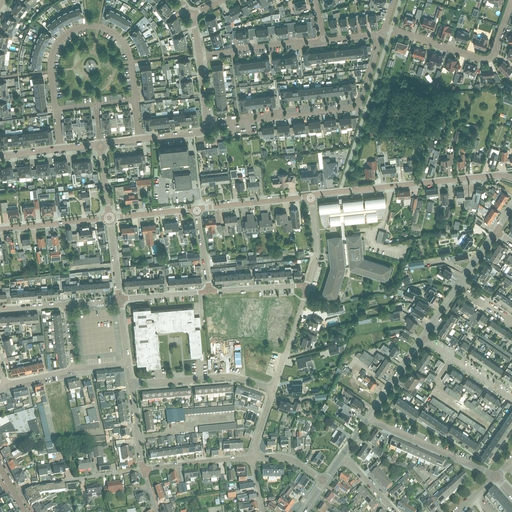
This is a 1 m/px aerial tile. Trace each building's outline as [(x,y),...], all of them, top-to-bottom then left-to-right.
[(149,0),(148,1),(153,5),(152,6),(154,8),(158,4),(156,1),(157,0),(149,0)] [(251,10),(256,7),(252,0),(247,0),(248,1),(247,1),(249,6),(246,8),(248,13),(252,12),(251,10)] [(252,0),(256,7),(259,6),(261,9),(267,6),(263,0),(260,0),(260,1),(259,0),(252,0)] [(305,0),(303,0),(293,3),(294,10),(293,10),(294,14),(301,12),(300,8),(307,6),(306,4),(306,3),(305,0)] [(29,9),(31,7),(25,2),(23,4),(19,1),(18,2),(15,4),(16,5),(15,6),(24,12),(26,10),(27,11),(29,9)] [(155,10),(159,14),(168,7),(168,6),(166,3),(165,4),(165,3),(160,6),(158,4),(154,8),(155,10)] [(234,8),(239,16),(241,15),(242,17),(248,13),(246,8),(242,10),(240,5),(238,5),(235,6),(235,7),(234,8)] [(20,17),(24,12),(15,6),(14,6),(12,9),(12,10),(16,14),(14,16),(19,20),(21,18),(20,17)] [(77,19),(81,18),(81,17),(83,16),(82,11),(82,10),(81,7),(74,9),(77,18),(77,19)] [(162,19),(164,21),(169,18),(168,15),(172,12),(171,11),(172,10),(170,8),(169,8),(168,7),(159,14),(162,19)] [(233,19),(239,16),(234,8),(233,8),(233,7),(230,9),(230,10),(229,10),(232,15),(228,17),(230,20),(231,22),(234,21),(233,19)] [(111,21),(111,20),(115,11),(109,8),(107,11),(107,12),(105,17),(107,18),(107,19),(111,21)] [(68,11),(71,20),(77,18),(74,9),(68,11)] [(422,26),(429,28),(429,29),(433,30),(436,21),(438,16),(440,17),(442,10),(438,9),(436,16),(434,21),(424,18),(422,26)] [(62,14),(66,22),(71,20),(68,11),(62,14)] [(111,20),(116,22),(121,14),(115,11),(111,20)] [(333,14),(334,20),(330,20),(330,21),(329,21),(330,25),(331,25),(331,31),(333,30),(333,31),(336,31),(336,30),(338,30),(337,24),(340,23),(340,19),(339,12),(333,14)] [(367,20),(370,20),(369,16),(369,13),(366,14),(366,15),(360,16),(360,21),(361,27),(362,27),(363,28),(366,27),(366,26),(367,26),(367,20)] [(404,19),(403,22),(404,22),(404,23),(403,23),(404,23),(413,26),(414,27),(414,26),(416,20),(416,19),(412,18),(413,15),(407,13),(406,16),(405,19),(404,19)] [(56,17),(62,25),(66,22),(62,14),(56,17)] [(116,22),(121,25),(126,18),(121,14),(116,22)] [(369,16),(370,20),(371,26),(372,26),(376,26),(376,25),(377,25),(377,19),(380,19),(381,14),(369,16)] [(350,17),(350,22),(351,28),(353,28),(353,29),(356,28),(358,27),(357,21),(360,21),(360,16),(359,15),(356,15),(356,16),(350,17)] [(19,20),(14,16),(12,19),(8,16),(7,17),(6,17),(5,20),(5,21),(5,22),(13,26),(14,26),(14,27),(15,27),(18,22),(19,20)] [(347,19),(340,19),(340,23),(341,29),(343,29),(343,30),(346,30),(346,29),(348,29),(347,22),(350,22),(350,17),(350,16),(346,16),(347,19)] [(62,25),(56,17),(51,22),(57,29),(62,25)] [(207,23),(207,26),(218,23),(216,17),(207,20),(207,23)] [(132,22),(126,18),(121,25),(120,26),(124,29),(124,28),(126,29),(130,25),(130,24),(132,22)] [(171,21),(169,18),(164,21),(165,23),(167,22),(170,28),(178,24),(178,23),(179,22),(177,19),(176,19),(176,18),(171,21)] [(301,22),(301,23),(303,34),(304,34),(304,35),(307,34),(307,33),(309,33),(308,28),(312,27),(311,21),(301,22)] [(7,29),(6,32),(12,34),(13,32),(11,32),(14,27),(14,26),(13,26),(5,22),(4,22),(2,25),(3,26),(2,27),(7,29)] [(58,29),(57,29),(51,22),(46,26),(48,28),(48,29),(49,29),(52,33),(54,31),(55,32),(58,29)] [(292,30),(291,22),(285,23),(285,25),(282,26),(283,36),(284,36),(284,37),(288,37),(288,36),(289,36),(288,30),(292,30)] [(302,34),(303,34),(301,23),(296,24),(295,22),(291,22),(292,30),(296,29),(297,35),(298,35),(302,35),(302,34)] [(210,31),(214,30),(219,28),(218,23),(207,26),(208,29),(209,28),(210,31)] [(450,35),(453,28),(449,26),(442,23),(438,34),(445,37),(446,33),(450,35)] [(170,34),(171,36),(177,34),(176,31),(181,29),(180,28),(181,27),(179,24),(178,24),(170,28),(169,28),(171,33),(170,34)] [(283,36),(282,26),(282,25),(272,26),(273,32),(277,32),(277,37),(279,37),(279,38),(282,37),(282,36),(283,36)] [(273,32),(272,26),(268,26),(268,27),(262,28),(264,39),(265,39),(268,39),(268,38),(269,38),(269,33),(273,32)] [(133,40),(134,39),(142,34),(138,28),(136,30),(135,30),(130,33),(132,36),(131,36),(133,40)] [(253,34),(252,28),(248,29),(249,30),(243,30),(244,41),(245,41),(245,42),(249,41),(249,40),(250,40),(249,34),(253,34)] [(264,39),(262,28),(257,29),(257,28),(252,28),(253,34),(257,33),(258,39),(259,39),(259,40),(263,40),(262,39),(264,39)] [(48,42),(50,38),(49,38),(50,35),(46,32),(45,32),(42,30),(39,36),(47,41),(48,42)] [(244,41),(243,30),(237,31),(237,30),(233,31),(233,33),(234,37),(238,36),(238,42),(240,42),(243,42),(243,41),(244,41)] [(458,31),(457,35),(455,39),(459,41),(459,40),(467,42),(469,34),(470,33),(469,33),(469,34),(466,33),(466,32),(461,30),(461,32),(458,31)] [(13,35),(12,34),(6,32),(5,35),(0,33),(0,39),(8,42),(9,39),(11,40),(12,37),(13,35)] [(212,41),(222,38),(221,32),(211,35),(212,38),(211,38),(212,41)] [(142,34),(134,39),(137,44),(145,40),(142,34)] [(175,44),(185,41),(184,40),(185,40),(184,37),(183,36),(178,37),(177,34),(171,36),(172,39),(173,44),(175,44)] [(477,47),(485,50),(487,42),(488,39),(482,37),(481,40),(476,38),(478,35),(474,34),(471,42),(475,43),(474,45),(477,46),(477,47)] [(44,46),(47,41),(39,36),(36,42),(44,46)] [(214,46),(225,43),(223,37),(222,38),(212,41),(212,43),(213,43),(214,46)] [(137,44),(139,49),(148,46),(145,40),(137,44)] [(185,43),(185,41),(175,44),(173,44),(175,50),(186,47),(186,46),(187,46),(186,42),(185,43)] [(400,54),(401,51),(405,52),(404,55),(407,56),(409,50),(406,49),(408,45),(398,41),(395,49),(394,52),(400,54)] [(42,51),(44,46),(36,42),(33,48),(42,51)] [(148,46),(139,49),(138,49),(139,53),(140,53),(141,55),(146,53),(147,54),(147,53),(150,52),(148,46)] [(367,46),(361,46),(362,56),(362,57),(368,56),(367,51),(371,51),(371,46),(367,47),(367,46)] [(415,47),(412,56),(415,56),(414,58),(420,60),(420,58),(423,59),(426,50),(415,47)] [(32,55),(41,57),(42,51),(33,48),(32,55)] [(311,63),(310,52),(304,53),(305,62),(302,62),(303,68),(306,68),(305,66),(311,66),(311,63)] [(435,65),(439,66),(442,56),(432,52),(429,62),(427,67),(433,69),(435,65)] [(275,68),(272,68),(273,74),(276,74),(275,71),(278,71),(278,68),(281,68),(280,58),(274,58),(274,62),(275,68)] [(447,61),(446,64),(447,64),(446,68),(454,70),(454,69),(458,70),(460,63),(456,62),(457,60),(449,58),(448,61),(447,61)] [(504,61),(498,67),(506,76),(508,75),(509,76),(510,76),(511,74),(511,72),(511,70),(509,67),(510,67),(508,64),(507,64),(504,61)] [(478,67),(466,64),(464,71),(475,75),(478,67)] [(179,78),(185,77),(185,73),(190,72),(190,71),(191,71),(191,67),(190,68),(190,66),(179,68),(178,68),(179,78)] [(493,70),(483,70),(483,77),(493,77),(493,83),(501,82),(497,74),(493,74),(493,70)] [(180,88),(181,88),(192,86),(192,85),(193,85),(192,81),(191,82),(191,80),(186,81),(185,77),(179,78),(180,88)] [(192,87),(192,86),(181,88),(182,93),(181,93),(181,97),(188,97),(187,93),(193,92),(192,91),(193,90),(193,87),(192,87)] [(288,99),(287,90),(287,88),(281,89),(281,86),(278,87),(279,93),(281,93),(282,101),(289,100),(288,99)] [(7,88),(0,89),(0,95),(1,95),(2,99),(8,98),(9,98),(8,91),(6,91),(6,89),(7,88)] [(0,108),(8,108),(7,102),(9,102),(8,101),(10,100),(10,98),(9,98),(8,98),(2,99),(2,103),(0,102),(0,108)] [(8,108),(0,108),(0,114),(4,114),(4,118),(12,118),(11,111),(8,111),(8,108)] [(118,112),(116,112),(117,122),(134,120),(133,114),(130,114),(129,111),(123,111),(124,117),(118,118),(118,112)] [(117,122),(116,112),(114,113),(115,118),(109,119),(109,113),(103,114),(103,117),(100,118),(101,124),(117,122)] [(79,117),(78,117),(79,127),(95,125),(94,118),(91,119),(91,115),(85,116),(85,122),(80,122),(79,117)] [(62,129),(79,127),(78,117),(76,117),(77,123),(71,123),(70,118),(64,119),(65,122),(62,122),(62,129)] [(347,129),(347,126),(346,117),(343,117),(343,118),(340,118),(341,121),(338,122),(339,127),(341,127),(342,130),(347,129)] [(356,118),(351,118),(351,117),(349,117),(346,117),(347,126),(352,126),(352,128),(356,128),(357,124),(356,118)] [(333,118),(330,119),(331,128),(339,127),(338,122),(336,122),(336,119),(333,119),(333,118)] [(332,131),(331,128),(330,119),(327,119),(327,120),(325,120),(325,123),(323,123),(324,129),(326,129),(326,132),(332,131)] [(134,127),(134,120),(117,122),(118,132),(120,132),(119,126),(125,126),(126,131),(132,130),(131,127),(134,127)] [(318,120),(315,121),(316,130),(316,131),(316,133),(321,132),(321,130),(324,129),(323,123),(321,124),(320,121),(318,121),(318,120)] [(316,130),(315,121),(312,121),(312,122),(309,122),(310,125),(307,125),(308,131),(310,131),(311,132),(316,131),(316,130)] [(117,122),(101,124),(102,131),(105,130),(105,134),(111,133),(110,127),(116,127),(117,132),(118,132),(117,122)] [(301,133),(299,122),(296,123),(296,124),(294,124),(294,127),(292,127),(293,133),(295,133),(295,136),(301,136),(301,133)] [(307,125),(305,126),(305,123),(302,123),(302,122),(299,122),(301,133),(306,133),(306,131),(308,131),(307,125)] [(279,129),(276,129),(277,135),(285,134),(284,124),(281,125),(281,126),(278,126),(279,129)] [(290,133),(293,133),(292,127),(290,127),(289,124),(287,125),(287,124),(284,124),(285,134),(285,136),(291,136),(290,133)] [(96,131),(95,125),(79,127),(80,137),(82,136),(81,131),(87,130),(87,136),(93,135),(93,132),(96,131)] [(269,136),(268,126),(265,126),(265,127),(263,128),(263,131),(260,131),(261,137),(264,136),(264,138),(270,137),(269,136)] [(277,135),(276,129),(274,129),(274,126),(271,127),(271,126),(268,126),(269,136),(277,135)] [(80,137),(79,127),(62,129),(63,135),(66,135),(67,138),(73,137),(72,132),(78,131),(78,137),(80,137)] [(460,131),(457,130),(454,140),(459,141),(460,137),(462,131),(460,131)] [(201,156),(206,156),(204,144),(198,145),(198,152),(201,151),(201,156)] [(195,154),(193,154),(193,155),(189,155),(188,146),(158,150),(160,165),(161,176),(168,177),(168,176),(174,177),(175,189),(192,187),(191,178),(195,178),(196,179),(197,179),(195,154)] [(491,158),(489,165),(494,167),(499,150),(493,148),(490,157),(491,158)] [(433,174),(435,169),(435,167),(438,157),(440,151),(436,150),(434,156),(433,160),(430,159),(429,165),(430,166),(428,172),(433,174)] [(479,154),(474,153),(473,158),(472,162),(481,165),(482,160),(484,153),(480,152),(479,154)] [(453,163),(452,158),(454,158),(453,153),(447,154),(448,159),(441,160),(441,164),(440,164),(441,169),(448,168),(448,164),(450,163),(450,164),(453,163)] [(374,171),(374,166),(377,166),(377,165),(378,164),(377,157),(377,155),(375,155),(376,161),(368,162),(368,168),(365,168),(366,177),(375,176),(374,171)] [(385,165),(385,162),(384,156),(378,157),(379,164),(382,164),(382,165),(383,175),(386,175),(386,176),(390,175),(390,174),(389,164),(385,165)] [(400,161),(399,158),(396,158),(397,164),(396,164),(389,164),(390,174),(397,174),(396,167),(400,166),(400,161)] [(325,160),(326,173),(328,173),(328,175),(338,174),(338,169),(339,169),(338,164),(337,161),(330,162),(329,159),(325,160)] [(408,160),(408,163),(408,167),(404,167),(405,173),(413,172),(411,159),(408,160)] [(63,161),(61,161),(62,174),(63,174),(62,172),(68,172),(68,173),(72,173),(71,166),(68,166),(67,160),(63,161)] [(53,175),(62,174),(61,161),(59,161),(55,162),(55,168),(52,168),(53,175)] [(80,173),(80,172),(81,172),(79,161),(73,162),(75,174),(72,174),(73,184),(76,184),(75,177),(81,177),(80,173)] [(53,175),(52,168),(49,169),(49,163),(48,163),(47,162),(44,162),(44,163),(42,163),(44,176),(53,175)] [(35,177),(44,176),(42,163),(41,164),(41,163),(37,163),(37,164),(36,164),(37,170),(34,170),(35,177)] [(25,165),(24,166),(26,178),(35,177),(34,170),(31,171),(30,165),(29,165),(29,164),(25,165)] [(317,164),(312,165),(311,165),(311,170),(301,171),(302,180),(311,179),(311,183),(318,182),(318,181),(324,180),(323,173),(318,173),(318,169),(317,169),(317,164)] [(25,178),(26,178),(24,166),(23,166),(23,165),(19,165),(19,166),(18,166),(19,172),(16,173),(16,179),(17,180),(20,180),(19,178),(25,177),(25,178)] [(8,168),(6,168),(7,180),(7,178),(10,177),(11,180),(16,179),(16,173),(13,173),(12,167),(8,167),(8,168)] [(260,188),(259,181),(255,181),(255,176),(254,176),(253,168),(248,169),(249,177),(250,181),(247,182),(248,189),(260,188)] [(242,177),(242,174),(237,175),(236,169),(230,170),(231,179),(239,178),(239,182),(236,182),(237,191),(243,190),(243,186),(244,186),(242,177)] [(228,171),(221,172),(222,182),(229,181),(228,171)] [(202,184),(209,183),(207,173),(200,174),(202,184)] [(279,178),(273,179),(273,181),(274,186),(280,185),(280,186),(289,185),(289,183),(295,182),(295,177),(294,175),(288,176),(288,175),(279,176),(279,178)] [(136,184),(130,185),(132,202),(138,201),(136,184)] [(132,202),(130,185),(115,187),(116,196),(125,195),(125,202),(132,202)] [(469,205),(468,209),(471,210),(472,205),(477,207),(482,188),(477,187),(475,194),(474,193),(472,200),(470,199),(469,205)] [(493,195),(504,202),(508,196),(503,192),(501,196),(498,194),(495,192),(495,191),(494,191),(496,189),(493,187),(491,189),(490,188),(488,191),(493,194),(493,195)] [(89,192),(89,189),(87,189),(88,192),(81,193),(82,199),(86,199),(87,205),(84,205),(85,206),(85,213),(91,212),(90,205),(91,205),(90,198),(89,192)] [(401,206),(404,206),(403,199),(411,198),(410,191),(405,191),(397,192),(397,198),(397,201),(401,201),(401,206)] [(457,192),(457,197),(458,199),(458,203),(461,203),(461,199),(465,199),(464,191),(457,192)] [(500,208),(504,202),(493,195),(489,192),(487,194),(491,197),(492,197),(494,198),(494,199),(496,201),(494,204),(500,208)] [(364,213),(367,213),(367,221),(374,220),(374,219),(377,218),(377,220),(382,219),(386,206),(385,197),(378,198),(378,199),(372,200),(372,198),(365,199),(366,207),(364,207),(364,213)] [(34,205),(23,206),(24,216),(35,215),(35,209),(39,208),(38,198),(34,199),(34,205)] [(365,221),(364,213),(364,207),(363,199),(356,200),(356,201),(350,202),(350,201),(343,201),(343,203),(339,203),(339,202),(332,202),(332,204),(329,204),(327,204),(326,203),(319,204),(320,204),(320,212),(321,220),(323,224),(326,228),(329,225),(329,223),(334,223),(334,224),(341,224),(342,236),(345,236),(344,221),(345,221),(345,223),(352,222),(352,221),(358,220),(358,222),(365,221)] [(68,213),(67,205),(69,204),(69,201),(63,201),(63,203),(64,207),(60,207),(60,213),(61,213),(61,214),(65,214),(64,213),(68,213)] [(2,213),(8,212),(9,217),(19,216),(18,209),(8,210),(7,202),(1,203),(2,213)] [(56,211),(55,203),(51,203),(47,204),(47,206),(42,206),(42,215),(47,215),(49,215),(49,214),(53,214),(53,211),(56,211)] [(478,207),(486,212),(487,210),(479,204),(478,207)] [(486,212),(478,207),(478,210),(484,214),(483,215),(486,217),(484,220),(490,223),(494,217),(488,213),(486,212)] [(488,213),(494,217),(498,211),(492,207),(488,213)] [(291,215),(292,227),(300,226),(298,209),(290,210),(291,215)] [(265,213),(266,229),(266,232),(273,231),(271,219),(268,219),(268,212),(265,213)] [(283,213),(276,214),(277,219),(277,223),(282,222),(284,222),(284,224),(285,224),(286,231),(292,230),(291,224),(290,219),(287,220),(286,213),(283,213)] [(252,235),(252,234),(252,230),(250,214),(247,215),(247,221),(242,222),(243,231),(246,231),(246,236),(252,235)] [(484,221),(477,216),(476,220),(475,220),(474,222),(480,226),(484,221)] [(191,232),(191,235),(196,234),(194,221),(187,222),(187,224),(183,225),(184,230),(185,233),(191,232)] [(172,235),(172,230),(171,222),(164,223),(165,231),(166,235),(168,234),(168,236),(172,235)] [(97,229),(98,233),(100,233),(101,240),(99,241),(100,246),(106,245),(106,240),(105,240),(104,224),(98,225),(98,229),(97,229)] [(155,224),(148,225),(149,232),(150,237),(151,245),(153,245),(152,235),(156,235),(156,233),(160,233),(159,227),(155,227),(155,224)] [(147,237),(147,241),(148,245),(151,245),(150,237),(149,232),(148,225),(142,226),(143,233),(146,232),(147,237)] [(87,241),(97,240),(95,230),(94,230),(95,231),(93,231),(91,226),(85,227),(86,238),(87,241)] [(86,238),(85,227),(79,227),(80,233),(77,233),(77,232),(77,233),(78,242),(84,241),(84,238),(86,238)] [(121,235),(117,235),(118,239),(128,238),(127,227),(121,228),(121,235)] [(127,227),(128,238),(129,243),(132,243),(131,237),(135,237),(135,239),(139,239),(137,227),(134,228),(134,227),(127,227)] [(71,228),(66,229),(67,239),(69,239),(69,241),(72,241),(73,247),(77,247),(77,242),(78,242),(77,233),(72,234),(71,228)] [(460,239),(459,240),(459,242),(461,244),(460,244),(467,249),(469,245),(471,246),(473,242),(472,241),(473,240),(470,238),(472,235),(472,233),(474,233),(473,229),(465,230),(466,234),(465,234),(463,234),(460,239)] [(11,234),(5,235),(6,242),(9,242),(10,249),(14,248),(13,241),(11,241),(11,234)] [(50,251),(51,257),(61,256),(59,239),(58,239),(58,235),(51,236),(52,237),(47,238),(48,246),(54,245),(54,250),(50,251)] [(345,236),(342,236),(330,238),(331,243),(329,243),(330,254),(331,267),(324,290),(326,291),(324,296),(336,299),(337,295),(338,295),(340,291),(339,290),(345,269),(345,263),(350,262),(351,269),(378,278),(378,279),(382,280),(382,279),(388,281),(392,268),(363,259),(363,251),(365,251),(364,245),(364,240),(361,240),(361,235),(345,236)] [(37,237),(38,242),(38,246),(42,245),(42,249),(46,248),(45,241),(44,241),(44,237),(37,237)] [(30,246),(30,243),(30,238),(22,239),(23,250),(27,249),(27,246),(30,246)] [(496,248),(504,253),(505,254),(508,249),(505,247),(507,245),(504,243),(502,245),(500,243),(496,248)] [(493,254),(500,259),(504,253),(496,248),(493,254)] [(248,255),(249,260),(249,263),(256,262),(256,257),(255,253),(253,253),(253,255),(248,255)] [(455,256),(457,264),(457,263),(457,262),(460,261),(460,262),(464,261),(464,260),(469,259),(468,254),(455,256)] [(490,258),(494,261),(497,263),(500,259),(493,254),(490,258)] [(424,261),(409,263),(410,269),(425,267),(424,261)] [(503,265),(501,269),(507,272),(511,266),(508,263),(505,267),(503,265)] [(483,269),(494,276),(495,273),(491,270),(492,268),(486,264),(483,269)] [(196,266),(196,274),(194,274),(194,277),(195,284),(201,284),(201,277),(203,277),(201,265),(196,266)] [(293,268),(293,271),(294,277),(297,277),(298,278),(301,278),(301,277),(300,267),(293,268)] [(452,273),(448,270),(446,268),(443,272),(440,270),(438,273),(440,275),(444,277),(445,276),(448,279),(452,273)] [(493,276),(494,276),(483,269),(479,274),(481,275),(479,277),(481,279),(480,281),(483,282),(485,278),(488,280),(491,275),(493,276)] [(63,285),(63,288),(64,293),(66,293),(66,294),(67,294),(70,294),(71,293),(71,292),(70,285),(69,278),(69,276),(69,273),(62,274),(60,274),(61,279),(64,279),(65,279),(65,280),(66,285),(63,285)] [(503,281),(509,285),(511,281),(506,277),(503,281)] [(428,299),(432,302),(437,295),(434,294),(436,291),(432,288),(429,286),(425,291),(430,295),(428,299)] [(0,293),(0,299),(0,300),(6,300),(6,296),(10,296),(9,287),(2,288),(2,293),(0,293)] [(411,287),(409,293),(418,297),(421,291),(411,287)] [(499,299),(504,292),(505,291),(500,287),(497,290),(494,296),(499,299)] [(507,293),(504,292),(499,299),(504,303),(508,298),(505,296),(507,293)] [(413,305),(425,313),(429,306),(425,303),(424,304),(419,300),(417,304),(414,303),(413,305)] [(458,309),(459,308),(465,312),(469,305),(464,301),(463,303),(460,302),(458,300),(454,306),(458,309)] [(425,313),(413,305),(412,306),(414,308),(411,312),(416,315),(421,318),(425,313)] [(475,309),(469,305),(465,312),(470,315),(469,317),(472,318),(471,320),(473,321),(474,321),(477,316),(475,314),(476,313),(473,311),(475,309)] [(328,315),(344,312),(343,306),(327,310),(328,315)] [(148,369),(149,367),(160,366),(159,360),(158,360),(157,355),(159,355),(158,343),(156,343),(156,337),(157,337),(157,332),(166,331),(166,330),(172,329),(172,330),(183,330),(183,328),(186,328),(186,330),(188,331),(188,332),(190,332),(190,334),(189,334),(190,346),(191,345),(192,351),(190,351),(191,357),(200,357),(200,358),(202,359),(203,357),(203,352),(202,352),(200,329),(201,329),(200,319),(194,319),(193,308),(187,308),(187,310),(182,310),(182,309),(170,310),(170,311),(165,311),(164,310),(153,311),(153,312),(151,313),(150,308),(144,308),(144,309),(138,309),(133,309),(133,319),(135,319),(135,323),(134,323),(134,327),(136,327),(136,333),(135,333),(135,341),(137,341),(137,347),(136,347),(136,355),(138,354),(138,360),(137,360),(137,364),(146,364),(146,367),(148,369)] [(460,318),(458,317),(452,313),(449,318),(454,322),(456,323),(458,321),(460,318)] [(473,321),(472,324),(471,325),(474,327),(476,323),(479,325),(480,323),(483,325),(488,317),(482,314),(480,318),(477,316),(474,321),(473,321)] [(322,320),(312,317),(311,320),(310,319),(308,326),(312,328),(311,330),(318,332),(319,330),(322,320)] [(407,325),(409,327),(413,330),(418,324),(411,319),(408,317),(405,321),(409,323),(407,325)] [(454,322),(449,318),(445,323),(451,327),(454,322)] [(488,326),(493,329),(497,324),(492,320),(488,326)] [(451,327),(445,323),(442,328),(449,333),(451,331),(453,328),(451,327)] [(502,327),(497,324),(493,329),(498,333),(502,327)] [(507,331),(502,327),(498,333),(504,336),(507,331)] [(396,335),(396,334),(402,333),(399,337),(403,339),(404,338),(406,340),(411,333),(407,330),(405,328),(404,330),(403,329),(403,328),(390,330),(391,334),(390,334),(391,337),(396,335)] [(452,336),(449,334),(449,333),(442,328),(438,333),(446,338),(447,336),(451,339),(449,341),(453,343),(456,338),(453,336),(452,336)] [(309,333),(308,338),(304,337),(302,345),(309,347),(312,340),(316,341),(317,335),(318,332),(311,330),(310,333),(309,333)] [(511,334),(507,331),(504,336),(502,339),(504,340),(505,338),(509,340),(511,334)] [(465,334),(463,336),(461,340),(463,342),(459,348),(465,351),(469,344),(466,342),(468,340),(466,339),(468,336),(465,334)] [(10,338),(9,338),(8,336),(2,337),(4,346),(13,344),(12,338),(10,339),(10,338)] [(15,350),(13,344),(4,346),(7,356),(12,355),(11,351),(15,350)] [(380,349),(384,352),(388,355),(390,352),(395,356),(399,350),(394,346),(391,349),(384,344),(380,349)] [(329,348),(330,355),(343,352),(342,346),(339,347),(339,346),(329,348)] [(478,352),(472,348),(469,354),(474,357),(478,352)] [(358,359),(361,360),(366,352),(364,350),(362,353),(358,359)] [(429,360),(429,359),(432,355),(427,351),(423,356),(429,360)] [(366,352),(361,360),(363,362),(369,354),(366,352)] [(383,363),(388,367),(392,361),(381,354),(381,355),(377,352),(374,357),(378,359),(380,357),(384,360),(383,363)] [(483,355),(478,352),(474,357),(479,361),(483,355)] [(363,362),(366,364),(371,356),(369,354),(363,362)] [(488,359),(483,355),(479,361),(484,364),(488,359)] [(39,362),(36,362),(38,370),(44,369),(43,361),(42,356),(38,357),(39,362)] [(298,363),(300,371),(305,369),(308,369),(307,365),(313,364),(310,356),(304,358),(299,359),(297,360),(298,363)] [(371,356),(366,364),(368,366),(374,357),(371,356)] [(429,360),(423,356),(420,361),(425,365),(429,360)] [(31,371),(38,370),(36,362),(35,358),(32,359),(33,363),(30,364),(31,371)] [(493,362),(488,359),(484,364),(489,368),(493,362)] [(31,371),(30,364),(29,360),(23,362),(25,373),(31,371)] [(425,365),(420,361),(416,366),(424,371),(426,369),(424,367),(425,365)] [(17,367),(19,374),(25,373),(23,362),(20,362),(17,363),(17,367)] [(384,372),(388,367),(383,363),(381,362),(379,364),(378,367),(379,368),(384,372)] [(494,371),(498,366),(493,362),(489,368),(494,371)] [(12,376),(19,374),(17,367),(15,367),(14,364),(10,365),(12,376)] [(335,373),(339,375),(344,366),(341,364),(339,368),(338,368),(335,373)] [(377,371),(375,373),(381,377),(384,372),(379,368),(378,367),(374,364),(372,368),(377,371)] [(503,369),(498,366),(494,371),(499,375),(503,369)] [(504,372),(502,376),(507,380),(511,374),(511,372),(511,370),(507,368),(505,371),(504,372)] [(451,376),(454,378),(458,372),(453,369),(449,374),(447,373),(442,380),(444,382),(447,377),(449,379),(451,376)] [(115,387),(115,390),(115,391),(116,390),(125,389),(125,386),(123,371),(113,372),(114,381),(115,384),(115,387)] [(113,372),(105,373),(106,382),(106,391),(115,390),(115,387),(115,384),(114,381),(113,372)] [(428,379),(429,380),(432,382),(435,377),(435,376),(435,375),(431,372),(426,378),(428,379)] [(463,376),(458,372),(454,378),(459,381),(463,376)] [(104,388),(103,382),(106,382),(105,373),(96,374),(97,383),(99,383),(100,388),(104,388)] [(420,386),(422,383),(422,384),(426,378),(418,373),(419,374),(417,377),(411,373),(408,378),(420,386)] [(368,386),(372,389),(377,383),(366,376),(364,379),(370,383),(368,386)] [(418,389),(420,386),(408,378),(405,383),(410,386),(408,390),(407,389),(414,394),(418,389)] [(461,383),(459,385),(455,392),(457,393),(458,393),(459,392),(462,387),(464,388),(466,386),(468,387),(472,382),(467,378),(464,382),(463,384),(461,383)] [(83,383),(84,388),(88,388),(88,389),(88,391),(90,400),(94,399),(90,381),(83,383)] [(61,389),(60,382),(46,385),(48,394),(54,393),(53,390),(56,390),(61,389)] [(72,382),(67,383),(69,392),(70,392),(70,394),(71,395),(75,394),(72,382)] [(472,393),(473,391),(477,385),(472,382),(468,387),(466,390),(469,392),(469,391),(472,393)] [(289,394),(294,394),(303,393),(303,384),(297,384),(292,384),(293,387),(289,387),(289,394)] [(482,389),(477,385),(473,391),(472,393),(471,394),(474,395),(476,392),(478,394),(482,389)] [(42,404),(46,403),(44,393),(44,392),(43,386),(34,388),(35,393),(35,395),(40,393),(41,397),(42,397),(43,400),(42,400),(42,404)] [(241,397),(244,390),(237,388),(235,395),(238,396),(237,400),(240,401),(241,397)] [(20,391),(21,399),(28,397),(26,390),(20,391)] [(241,397),(247,399),(250,392),(244,390),(241,397)] [(11,400),(13,405),(16,404),(15,400),(21,399),(20,391),(13,393),(14,399),(11,400)] [(486,404),(486,403),(491,395),(490,394),(490,393),(488,391),(487,391),(487,392),(486,392),(482,397),(485,399),(483,402),(486,404)] [(256,394),(250,392),(247,399),(251,400),(250,404),(253,404),(254,401),(256,394)] [(254,401),(253,404),(256,406),(257,402),(260,403),(262,397),(256,394),(254,401)] [(496,398),(491,395),(486,403),(491,407),(493,404),(496,398)] [(353,396),(351,399),(349,402),(359,409),(363,403),(355,398),(353,396)] [(394,404),(399,408),(404,401),(399,397),(394,404)] [(338,398),(335,403),(342,407),(345,403),(338,398)] [(493,404),(491,407),(496,410),(494,413),(497,415),(503,406),(500,404),(502,402),(496,398),(493,404)] [(283,410),(288,411),(290,407),(293,408),(293,409),(299,411),(301,403),(300,403),(296,401),(294,405),(291,404),(291,403),(281,400),(278,408),(283,410)] [(404,411),(409,404),(404,401),(399,408),(404,411)] [(404,411),(410,415),(414,408),(409,404),(404,411)] [(343,413),(339,419),(348,425),(352,419),(349,417),(351,414),(344,408),(341,412),(343,413)] [(420,411),(414,408),(410,415),(415,418),(420,411)] [(0,430),(11,425),(27,423),(36,420),(34,409),(24,412),(14,415),(6,417),(1,420),(1,419),(0,419),(0,430)] [(418,416),(423,420),(428,413),(423,409),(418,416)] [(90,424),(93,424),(98,422),(95,410),(87,412),(88,416),(90,424)] [(167,419),(168,424),(178,423),(176,412),(176,411),(166,412),(167,419)] [(184,412),(183,411),(176,412),(178,423),(185,422),(184,412)] [(428,413),(423,420),(428,424),(433,417),(428,413)] [(253,425),(256,417),(246,414),(244,419),(247,420),(245,426),(250,428),(251,424),(253,425)] [(428,424),(434,427),(438,420),(433,417),(428,424)] [(128,424),(127,418),(120,419),(117,420),(117,423),(109,424),(109,427),(104,427),(104,431),(113,430),(114,430),(113,426),(120,425),(128,424)] [(39,432),(36,420),(27,423),(11,425),(0,430),(0,437),(2,436),(3,436),(12,435),(16,435),(39,432)] [(443,424),(438,420),(434,427),(439,431),(443,424)] [(502,425),(509,430),(511,425),(511,424),(506,420),(502,425)] [(449,427),(443,424),(439,431),(444,434),(447,430),(449,427)] [(499,431),(506,435),(509,430),(502,425),(499,431)] [(447,433),(452,436),(457,429),(452,426),(447,433)] [(315,429),(312,427),(305,440),(305,446),(309,446),(310,440),(315,429)] [(118,436),(122,435),(122,439),(129,438),(128,431),(124,432),(124,429),(114,430),(113,430),(113,435),(118,434),(118,436)] [(276,442),(276,437),(278,437),(277,434),(278,434),(277,431),(278,431),(278,429),(275,429),(275,431),(275,434),(269,435),(269,438),(271,438),(271,442),(267,442),(267,448),(275,448),(274,442),(276,442)] [(462,433),(457,429),(452,436),(457,440),(462,433)] [(499,431),(495,436),(502,440),(506,435),(499,431)] [(18,439),(18,443),(26,440),(40,436),(39,432),(16,435),(12,435),(3,436),(2,436),(0,437),(0,450),(4,448),(10,444),(8,440),(18,439)] [(376,432),(372,437),(379,442),(381,439),(382,440),(384,437),(376,432)] [(288,447),(288,442),(287,439),(290,439),(290,433),(285,433),(285,438),(284,438),(280,438),(280,441),(281,447),(288,447)] [(303,445),(303,440),(303,438),(301,438),(301,433),(297,433),(297,438),(296,438),(296,442),(293,442),(293,445),(293,450),(300,450),(300,445),(303,445)] [(346,438),(342,435),(339,433),(332,443),(334,444),(334,445),(339,448),(346,438)] [(467,436),(462,433),(457,440),(463,443),(467,436)] [(196,434),(192,435),(193,440),(195,454),(195,455),(198,455),(198,454),(201,453),(201,450),(202,450),(201,445),(197,445),(197,442),(197,441),(196,434)] [(182,456),(189,455),(188,448),(187,444),(184,444),(184,441),(183,438),(183,436),(180,437),(181,445),(181,449),(182,456)] [(472,440),(467,436),(463,443),(468,447),(472,440)] [(502,440),(495,436),(492,441),(499,446),(502,440)] [(379,442),(372,437),(368,443),(374,447),(373,449),(382,455),(383,453),(377,448),(378,446),(377,445),(379,442)] [(396,449),(399,442),(394,439),(390,447),(396,449)] [(229,444),(229,440),(222,441),(222,440),(219,440),(219,449),(223,449),(223,452),(230,451),(229,444)] [(478,443),(472,440),(468,447),(473,450),(478,443)] [(499,446),(492,441),(488,446),(495,451),(499,446)] [(402,452),(405,444),(399,442),(396,449),(402,452)] [(19,446),(18,443),(12,446),(12,447),(8,449),(1,453),(4,459),(10,456),(11,455),(10,452),(14,449),(19,446)] [(108,464),(103,464),(102,448),(101,448),(101,444),(95,445),(95,449),(94,449),(95,459),(98,458),(98,464),(99,472),(111,471),(110,465),(108,465),(108,464)] [(405,444),(402,452),(407,454),(411,447),(405,444)] [(488,446),(485,451),(492,456),(495,451),(488,446)] [(365,447),(361,453),(368,458),(370,454),(372,456),(373,454),(380,459),(382,455),(373,449),(372,452),(365,447)] [(413,457),(417,449),(411,447),(407,454),(413,457)] [(419,460),(422,452),(417,449),(413,457),(419,460)] [(157,459),(156,452),(155,452),(155,450),(152,450),(152,451),(149,452),(150,455),(148,456),(149,460),(150,460),(151,460),(157,459)] [(492,456),(485,451),(481,456),(481,457),(482,457),(488,461),(492,456)] [(11,455),(10,456),(11,457),(4,460),(7,465),(22,457),(26,455),(26,452),(17,452),(11,455)] [(422,452),(419,460),(425,462),(428,454),(422,452)] [(366,461),(368,458),(361,453),(357,459),(364,463),(363,464),(367,467),(370,463),(366,461)] [(312,463),(318,468),(325,458),(318,454),(312,463)] [(430,465),(434,457),(428,454),(425,462),(430,465)] [(436,467),(439,460),(434,457),(430,465),(436,467)] [(20,469),(18,465),(19,464),(19,463),(23,461),(22,458),(18,460),(16,461),(8,466),(11,473),(20,469)] [(438,472),(439,468),(442,470),(443,468),(445,463),(445,462),(439,460),(436,467),(435,470),(438,472)] [(69,470),(65,461),(61,462),(61,465),(53,466),(54,475),(65,473),(65,470),(69,470)] [(77,463),(79,471),(84,471),(84,470),(87,469),(87,470),(91,470),(90,461),(77,463)] [(371,472),(379,465),(376,463),(369,469),(371,472)] [(41,465),(37,465),(39,477),(47,476),(47,472),(50,472),(49,465),(41,466),(41,465)] [(11,473),(15,480),(23,476),(21,473),(22,473),(21,471),(24,470),(22,467),(20,469),(11,473)] [(263,467),(262,477),(283,477),(283,468),(279,468),(279,469),(276,469),(276,468),(270,468),(270,467),(263,467)] [(202,471),(202,476),(202,479),(220,478),(219,470),(216,470),(216,468),(209,468),(210,470),(202,471)] [(246,477),(247,477),(246,468),(236,468),(236,474),(241,474),(241,477),(238,477),(238,482),(242,482),(247,482),(246,477)] [(378,468),(375,471),(372,474),(375,478),(382,473),(378,468)] [(412,476),(411,476),(407,471),(403,476),(404,478),(400,482),(402,485),(412,476)] [(187,493),(186,484),(190,483),(190,479),(197,478),(197,477),(196,472),(184,473),(185,484),(182,484),(183,494),(187,493)] [(375,478),(379,482),(385,477),(382,473),(375,478)] [(26,474),(23,476),(15,480),(18,486),(23,485),(24,484),(24,483),(23,482),(29,479),(26,474)] [(168,479),(168,482),(169,486),(172,485),(176,484),(179,484),(178,479),(177,474),(171,475),(171,476),(167,476),(168,479)] [(340,479),(344,482),(346,484),(349,480),(351,482),(349,483),(354,488),(357,485),(351,478),(348,476),(347,477),(343,474),(340,479)] [(458,478),(464,484),(469,480),(463,474),(458,478)] [(138,481),(140,480),(139,475),(130,477),(131,477),(132,485),(139,484),(138,481)] [(304,489),(309,481),(303,477),(297,485),(304,489)] [(379,482),(383,486),(389,481),(385,477),(379,482)] [(464,484),(458,478),(454,482),(460,488),(464,484)] [(389,481),(383,486),(386,490),(393,485),(389,481)] [(31,507),(47,498),(52,496),(51,494),(55,494),(57,493),(67,492),(81,490),(80,482),(79,482),(80,487),(68,489),(67,484),(67,485),(64,486),(64,484),(35,488),(35,490),(33,491),(32,489),(24,493),(27,498),(25,498),(27,503),(29,502),(31,507)] [(104,489),(105,495),(113,494),(112,493),(122,492),(121,482),(121,483),(114,484),(114,483),(107,484),(108,488),(104,489)] [(155,488),(157,495),(165,493),(163,488),(169,486),(168,482),(159,485),(160,487),(155,488)] [(252,482),(247,483),(238,485),(240,491),(253,489),(252,482)] [(460,488),(454,482),(449,486),(455,493),(460,488)] [(347,494),(348,493),(350,491),(343,486),(343,487),(342,486),(337,483),(333,489),(335,491),(333,493),(338,496),(339,494),(338,492),(340,489),(347,494)] [(87,488),(87,493),(88,496),(88,498),(101,496),(99,485),(93,486),(93,488),(87,488)] [(394,491),(390,494),(395,500),(399,496),(404,491),(403,490),(405,488),(403,486),(401,488),(399,486),(394,491)] [(455,493),(449,486),(445,490),(450,497),(455,493)] [(290,501),(288,503),(285,501),(292,491),(288,488),(281,498),(279,501),(290,509),(294,503),(290,501)] [(362,488),(361,489),(357,492),(359,494),(355,498),(356,498),(353,500),(355,503),(360,498),(361,497),(366,492),(362,488)] [(484,498),(488,502),(496,511),(511,511),(511,508),(495,489),(484,498)] [(144,502),(145,503),(148,502),(147,499),(146,499),(144,492),(142,493),(141,490),(134,491),(133,491),(138,504),(144,502)] [(440,495),(446,501),(450,497),(445,490),(440,495)] [(370,496),(366,492),(361,497),(363,499),(362,500),(364,502),(365,501),(370,496)] [(166,497),(165,493),(157,495),(159,502),(165,501),(165,502),(169,501),(167,497),(166,497)] [(332,499),(341,505),(342,503),(345,505),(347,503),(342,499),(341,501),(335,497),(330,494),(329,494),(328,493),(328,494),(329,495),(328,497),(327,496),(325,498),(326,499),(326,500),(330,503),(332,499)] [(446,501),(440,495),(435,499),(441,505),(446,501)] [(0,511),(16,511),(12,504),(11,502),(10,501),(9,499),(8,496),(5,498),(2,500),(0,500),(0,511)] [(354,511),(362,511),(363,511),(368,507),(374,501),(370,496),(365,501),(367,503),(363,507),(358,511),(356,510),(354,511)] [(426,503),(424,505),(425,507),(428,510),(429,511),(433,511),(437,509),(433,505),(435,503),(431,498),(430,497),(425,502),(426,503)] [(355,503),(352,505),(354,507),(356,505),(358,506),(362,502),(360,500),(361,499),(360,498),(355,503)] [(283,511),(287,511),(290,509),(279,501),(277,504),(279,505),(277,507),(282,511),(283,511)] [(370,511),(371,511),(373,510),(378,505),(374,501),(368,507),(371,510),(370,511)] [(49,502),(43,506),(42,504),(33,508),(35,511),(37,511),(50,505),(49,502)] [(404,509),(406,505),(401,502),(397,508),(402,511),(403,511),(405,509),(404,509)] [(257,504),(251,505),(243,506),(243,503),(238,504),(239,511),(249,509),(249,511),(250,511),(252,511),(258,511),(257,504)] [(274,511),(277,508),(270,503),(267,507),(274,511)]
